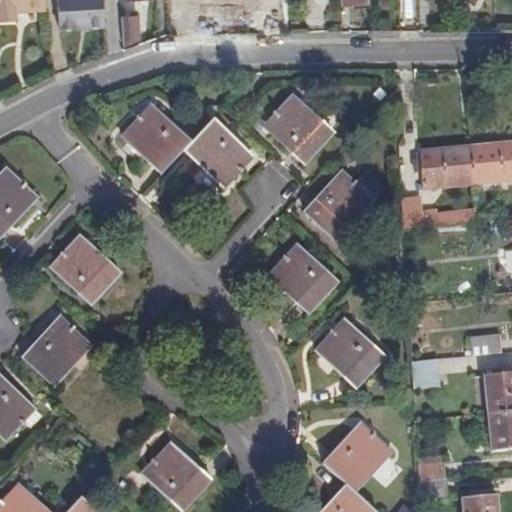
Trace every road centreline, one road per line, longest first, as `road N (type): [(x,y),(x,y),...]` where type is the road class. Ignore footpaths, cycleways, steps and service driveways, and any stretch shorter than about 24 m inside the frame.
road 1 (residential): [(511,52),(172,60),(29,111)]
road 2 (residential): [(162,264),(144,389),(218,425),(240,466),(239,511)]
road 3 (residential): [(162,264),(244,342),(269,387),(278,428),(256,511)]
road 4 (residential): [(0,289),(86,184)]
